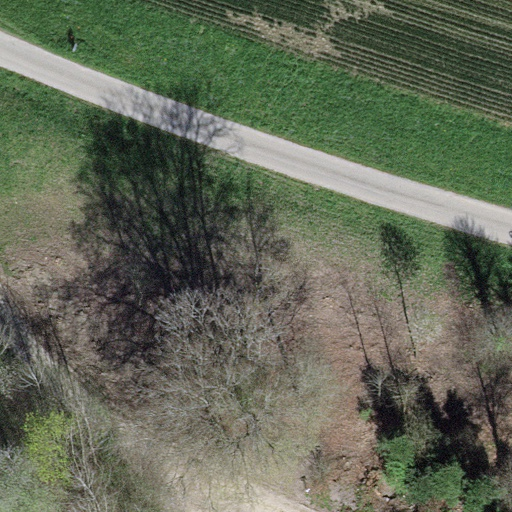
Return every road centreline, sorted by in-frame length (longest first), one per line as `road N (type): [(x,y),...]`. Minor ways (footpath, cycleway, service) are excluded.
road 1 (unclassified): [(0,62),(240,156),(511,242)]
road 2 (track): [(0,296),(40,353),(116,419),(209,478)]
